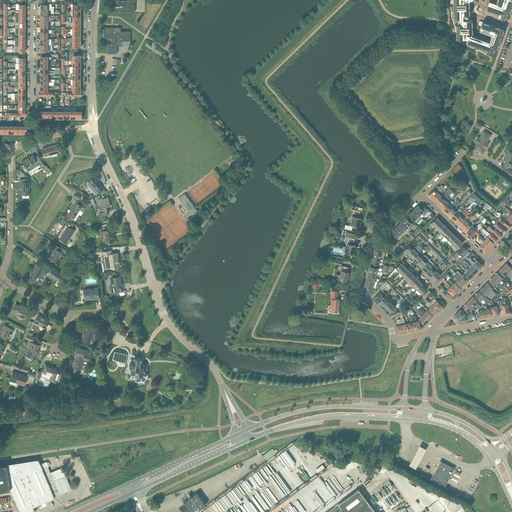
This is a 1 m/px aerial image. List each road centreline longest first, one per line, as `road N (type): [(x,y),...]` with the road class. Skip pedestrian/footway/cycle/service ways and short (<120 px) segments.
road 1 (residential): [(219,378),(159,304),(93,125)]
road 2 (track): [(219,406),(94,427),(0,431)]
road 3 (tertiary): [(242,432),(67,511)]
road 4 (tertiary): [(92,511),(246,441)]
road 5 (tertiary): [(404,409),(321,407),(242,432)]
road 6 (tertiary): [(246,441),(310,419),(404,419)]
road 7 (unclassified): [(422,335),(394,340),(359,291),(369,248),(381,235)]
road 8 (residential): [(35,140),(34,0)]
road 9 (unknown): [(434,511),(391,477),(364,483),(325,511)]
road 10 (residential): [(93,125),(95,0)]
